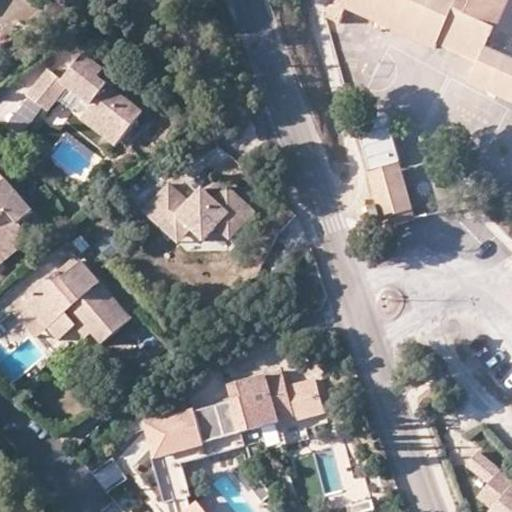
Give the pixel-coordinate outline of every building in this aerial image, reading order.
[(346,8),(350,1),(346,0),(341,0),(339,5),(346,8)] [(458,7),(461,0),(350,0),(350,1),(346,8),(349,9),(439,50),(440,48),(458,7)] [(505,13),(477,0),(461,0),(458,7),(500,25),(505,13)] [(500,25),(493,41),(508,48),(511,38),(511,0),(477,0),(505,13),(500,25)] [(346,8),(339,5),(335,2),(329,19),(342,26),(349,9),(346,8)] [(458,7),(440,48),(482,67),(489,51),(493,41),(500,25),(458,7)] [(511,61),(489,51),(482,67),(474,83),(511,100),(511,61)] [(105,75),(87,59),(68,83),(71,86),(92,104),(112,120),(103,131),(119,144),(141,116),(99,81),(105,75)] [(71,86),(68,83),(52,72),(33,96),(50,111),(71,86)] [(112,120),(92,104),(84,114),(103,131),(112,120)] [(391,117),(361,126),(374,174),(405,165),(391,117)] [(278,161),(270,166),(283,183),(290,177),(278,161)] [(375,175),(388,221),(419,212),(406,166),(375,175)] [(0,255),(25,232),(20,226),(33,213),(0,176),(0,255)] [(192,203),(172,185),(147,212),(174,237),(181,230),(187,236),(192,229),(206,242),(218,228),(231,240),(255,213),(229,190),(217,203),(203,191),(192,203)] [(377,224),(386,221),(382,207),(372,210),(377,224)] [(422,222),(419,212),(388,221),(390,231),(422,222)] [(32,240),(25,232),(0,255),(0,261),(4,266),(32,240)] [(74,275),(83,267),(78,260),(68,268),(74,275)] [(30,301),(52,327),(76,308),(86,320),(97,332),(106,344),(130,323),(83,267),(74,275),(68,268),(30,301)] [(41,337),(52,327),(30,301),(19,311),(41,337)] [(76,308),(52,327),(63,340),(80,326),(86,320),(76,308)] [(97,332),(86,320),(80,326),(91,337),(97,332)] [(511,353),(507,347),(483,367),(506,396),(511,390),(511,353)] [(242,398),(232,401),(196,411),(205,443),(240,433),(295,418),(282,371),(237,384),(242,398)] [(316,379),(298,385),(308,418),(325,413),(316,379)] [(228,386),(232,401),(242,398),(237,384),(228,386)] [(205,443),(196,411),(195,408),(145,422),(155,460),(206,446),(205,443)] [(244,446),(240,433),(205,443),(206,446),(155,460),(153,460),(165,503),(191,496),(181,464),(244,446)] [(511,511),(511,488),(511,486),(511,481),(499,471),(500,469),(477,450),(466,463),(489,482),(486,485),(497,494),(498,503),(493,508),(490,511),(511,511)] [(497,494),(486,485),(478,496),(493,508),(498,503),(497,494)] [(206,511),(198,501),(184,511),(206,511)]
